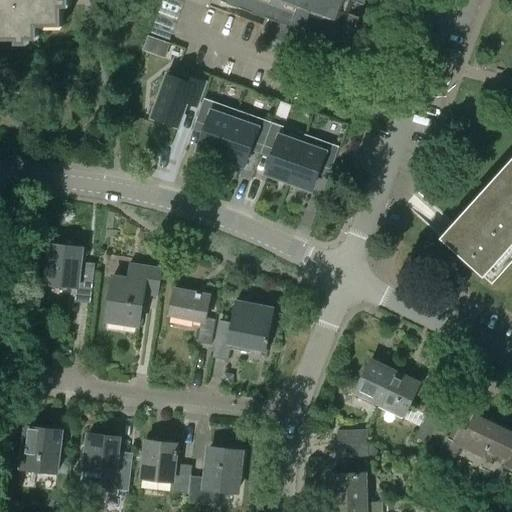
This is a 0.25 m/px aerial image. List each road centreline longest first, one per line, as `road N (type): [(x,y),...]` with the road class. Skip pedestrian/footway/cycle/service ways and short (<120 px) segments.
road 1 (unclassified): [(344,276),(173,203),(74,182),(0,178)]
road 2 (residential): [(344,276),(446,0)]
road 3 (residential): [(296,413),(38,382)]
road 4 (unclassified): [(511,357),(344,276)]
road 5 (residential): [(296,413),(344,276)]
